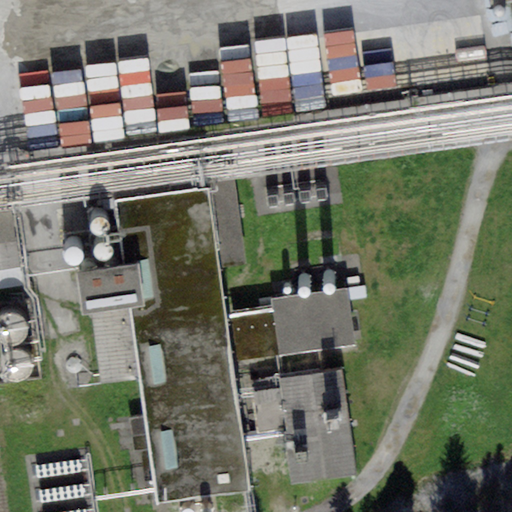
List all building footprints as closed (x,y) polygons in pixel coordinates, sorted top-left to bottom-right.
[(237,181),(116,198),(125,264),(77,271),(83,311),(91,310),(102,384),(140,378),(158,503),(253,490),(220,267),(249,263),(237,181)] [(325,187),(315,188),(317,200),(327,198),(325,187)] [(308,189),(299,191),(301,202),(310,200),(308,189)] [(291,191),(282,193),(284,205),(294,203),(291,191)] [(276,194),(266,196),(269,207),(278,205),(276,194)] [(91,227),(93,229),(96,231),(99,232),(103,231),(106,229),(108,227),(109,224),(109,221),(109,218),(107,215),(104,213),(101,212),(98,212),(95,212),(93,214),(90,217),(89,220),(89,224),(91,227)] [(93,252),(96,255),(99,256),(102,257),(106,256),(109,255),(111,252),(112,249),(112,246),(111,243),(110,240),(107,238),(104,237),(101,237),(98,238),(96,239),(93,242),(92,245),(92,249),(93,252)] [(65,254),(67,257),(70,259),(73,259),(77,259),(80,257),(82,254),(83,251),(83,248),(83,245),(81,242),(78,240),(76,239),(72,239),(69,240),(67,242),(64,244),(63,248),(63,251),(65,254)] [(19,268),(0,270),(0,288),(22,285),(19,268)] [(327,288),(329,288),(331,288),(333,287),(334,285),(335,283),(335,281),(335,279),(333,277),(332,276),(330,276),(327,276),(325,277),(324,278),(323,280),(323,282),(323,284),(324,286),(325,287),(327,288)] [(303,289),(306,290),(308,289),(309,288),(311,287),(311,285),(312,283),(311,281),(310,279),(308,278),(306,277),(304,277),(302,278),(300,279),(299,281),(299,283),(299,285),(300,287),(302,289),(303,289)] [(284,293),(285,294),(286,294),(288,294),(289,294),(290,293),(291,292),(291,290),(291,289),(290,288),(290,287),(288,286),(287,286),(286,286),(285,287),(284,288),(283,289),(283,290),(283,292),(284,293)] [(274,309),(232,314),(238,362),(356,347),(349,291),(273,300),(274,309)] [(0,340),(2,342),(7,344),(13,345),(18,343),(23,340),(26,335),(27,330),(27,325),(25,320),(22,315),(17,313),(11,311),(6,312),(1,314),(0,315),(0,340)] [(8,380),(13,382),(18,382),(23,380),(28,377),(31,373),(33,367),(33,362),(31,357),(27,353),(22,350),(17,349),(11,349),(6,352),(2,356),(0,361),(0,360),(0,369),(0,371),(3,376),(8,380)] [(342,368),(250,381),(257,432),(283,429),(290,483),(357,473),(342,368)] [(79,459),(36,465),(38,477),(80,471),(79,459)] [(82,484),(39,490),(41,502),(84,496),(82,484)]
